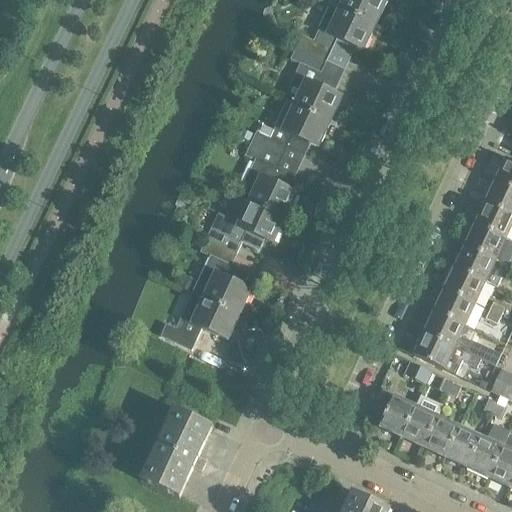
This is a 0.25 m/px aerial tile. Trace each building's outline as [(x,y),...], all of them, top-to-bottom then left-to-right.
[(331,0),(329,6),(330,7),(376,28),(382,31),(383,29),(377,26),(388,2),(382,0),(331,0)] [(302,38),(297,49),(328,64),(333,52),(351,60),(356,49),(364,53),(375,29),(381,32),(382,31),(376,28),(330,7),(314,43),(302,38)] [(301,66),(284,102),(287,104),(337,127),(338,125),(332,122),(343,99),(331,93),(337,82),(323,75),(328,64),(297,49),(291,61),(301,66)] [(258,133),(252,145),(283,160),(288,149),(302,155),(307,144),(319,149),(330,125),(336,128),(337,127),(287,104),(271,140),(258,133)] [(243,131),(240,138),(251,143),(254,136),(243,131)] [(256,162),(239,198),(292,223),(293,221),(287,219),(298,195),(286,189),(291,178),(278,171),(283,160),(252,145),(246,158),(256,162)] [(511,163),(506,161),(496,183),(511,190),(511,163)] [(511,190),(496,183),(485,204),(511,216),(511,190)] [(219,216),(207,242),(238,256),(243,246),(260,254),(261,253),(259,252),(264,241),(274,245),(285,222),(291,224),(292,223),(239,198),(228,220),(219,216)] [(511,216),(485,204),(475,226),(507,241),(511,229),(511,216)] [(198,226),(194,235),(203,239),(207,230),(198,226)] [(511,243),(507,241),(475,226),(465,248),(507,268),(511,257),(511,243)] [(211,258),(193,296),(240,318),(246,321),(248,318),(242,315),(253,291),(245,287),(248,280),(244,278),(245,274),(250,276),(251,275),(233,267),(238,256),(207,242),(201,254),(211,258)] [(507,268),(465,248),(455,270),(486,285),(497,290),(507,268)] [(486,285),(455,270),(445,292),(476,306),(486,285)] [(185,277),(180,288),(192,293),(196,282),(185,277)] [(476,306),(445,292),(434,313),(466,328),(476,306)] [(168,326),(162,339),(192,353),(198,340),(203,329),(207,331),(207,332),(217,337),(217,336),(229,342),(240,318),(193,296),(177,330),(168,326)] [(493,304),(489,313),(501,318),(505,310),(493,304)] [(466,328),(434,313),(424,335),(456,350),(466,328)] [(498,326),(501,318),(489,313),(486,321),(498,326)] [(456,350),(424,335),(414,357),(456,377),(462,363),(477,370),(481,362),(466,355),(456,350)] [(470,347),(466,355),(481,362),(485,354),(470,347)] [(432,375),(411,365),(405,376),(427,386),(432,375)] [(503,398),(511,379),(511,376),(502,372),(492,393),(501,398),(503,398)] [(511,402),(511,379),(503,398),(510,402),(511,402)] [(449,396),(454,385),(446,381),(441,393),(449,396)] [(462,389),(454,385),(449,396),(457,400),(462,389)] [(417,408),(402,440),(424,450),(439,418),(443,408),(421,397),(417,408)] [(395,398),(380,430),(402,440),(417,408),(395,398)] [(506,409),(510,402),(503,398),(501,398),(498,405),(506,409)] [(492,417),(498,405),(490,402),(484,413),(492,417)] [(501,421),(506,409),(498,405),(492,417),(501,421)] [(200,459),(214,429),(176,411),(142,482),(180,500),(194,470),(203,474),(208,463),(200,459)] [(439,418),(424,450),(446,460),(461,428),(439,418)] [(461,428),(446,460),(468,470),(482,438),(461,428)] [(482,438),(468,470),(490,480),(510,437),(495,431),(490,442),(482,438)] [(511,438),(510,437),(490,480),(511,491),(511,489),(511,438)] [(390,511),(354,495),(345,511),(390,511)]
